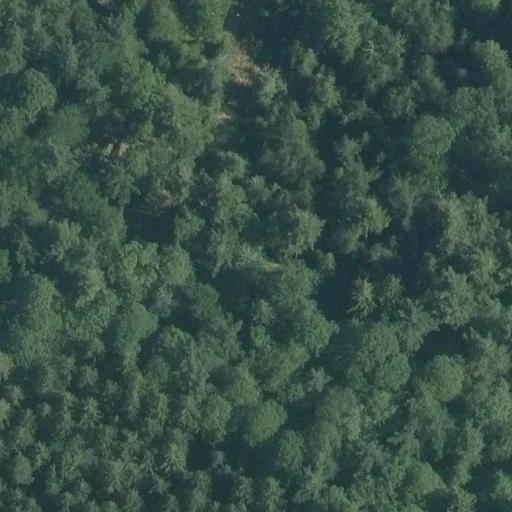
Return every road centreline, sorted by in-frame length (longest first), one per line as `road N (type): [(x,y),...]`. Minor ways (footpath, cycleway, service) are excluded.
road 1 (track): [(483,511),(0,186)]
road 2 (track): [(0,333),(170,0)]
